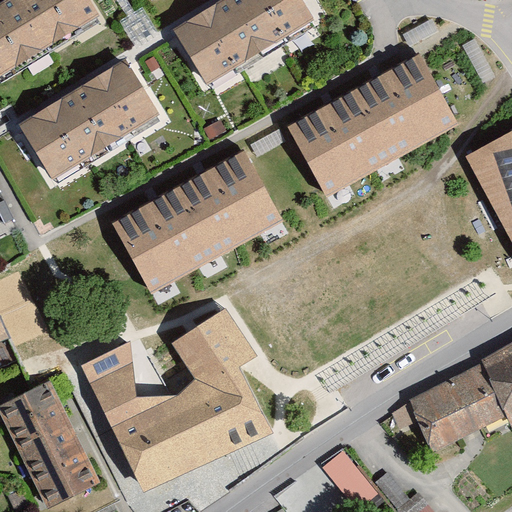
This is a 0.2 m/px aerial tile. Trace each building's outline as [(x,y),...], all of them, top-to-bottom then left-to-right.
[(0,82),(107,24),(93,0),(9,0),(0,5),(0,82)] [(303,0),(224,0),(177,29),(211,85),(316,21),(303,0)] [(419,55),(289,125),(328,196),(459,124),(419,55)] [(130,59),(24,122),(59,180),(165,117),(130,59)] [(511,132),(467,158),(511,237),(511,132)] [(243,149),(114,221),(151,292),(281,220),(243,149)] [(0,367),(15,362),(31,386),(0,399),(0,404),(51,507),(104,481),(52,381),(44,383),(12,339),(0,314),(0,367)] [(93,387),(92,388),(146,490),(278,421),(222,317),(178,340),(197,376),(166,393),(147,358),(133,366),(93,387)] [(82,364),(93,387),(133,366),(131,341),(82,364)] [(511,345),(486,360),(412,398),(414,403),(394,412),(402,431),(423,421),(437,452),(471,434),(510,415),(511,418),(511,345)] [(323,466),(363,511),(364,511),(384,494),(344,448),(323,466)] [(435,511),(420,490),(408,499),(389,472),(377,480),(400,511),(435,511)]
